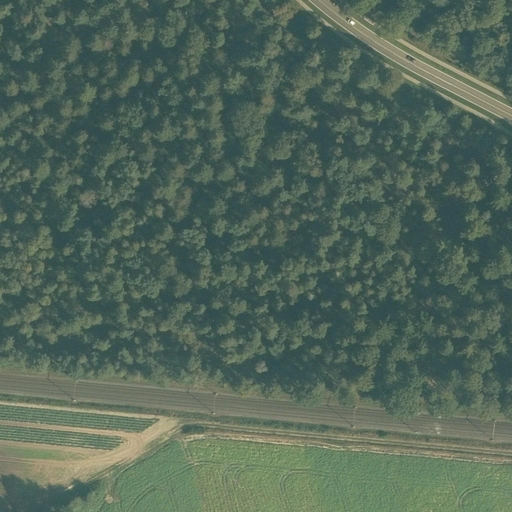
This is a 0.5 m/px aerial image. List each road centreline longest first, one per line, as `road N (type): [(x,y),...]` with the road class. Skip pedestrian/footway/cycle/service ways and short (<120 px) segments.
road 1 (track): [(21,0),(66,40),(116,14),(431,293),(511,272)]
road 2 (track): [(46,511),(190,431),(511,454)]
road 3 (primary): [(511,117),(415,70),(317,0)]
